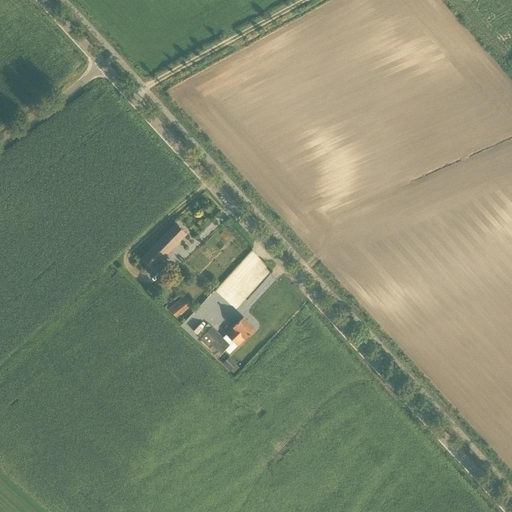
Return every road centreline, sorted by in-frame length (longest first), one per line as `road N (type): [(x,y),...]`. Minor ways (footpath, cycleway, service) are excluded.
road 1 (tertiary): [(511,504),(104,65)]
road 2 (track): [(132,97),(308,0)]
road 3 (unclassified): [(0,145),(104,65)]
